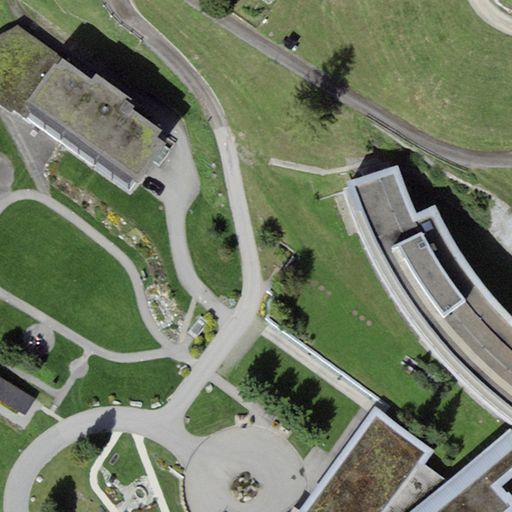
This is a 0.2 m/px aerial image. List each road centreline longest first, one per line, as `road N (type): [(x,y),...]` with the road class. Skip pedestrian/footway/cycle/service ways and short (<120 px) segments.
road 1 (residential): [(18,511),(23,475),(60,439),(168,421),(246,325),(251,268),(240,181),(217,113),(114,0)]
road 2 (residential): [(196,0),(422,141),(453,155),(511,159)]
